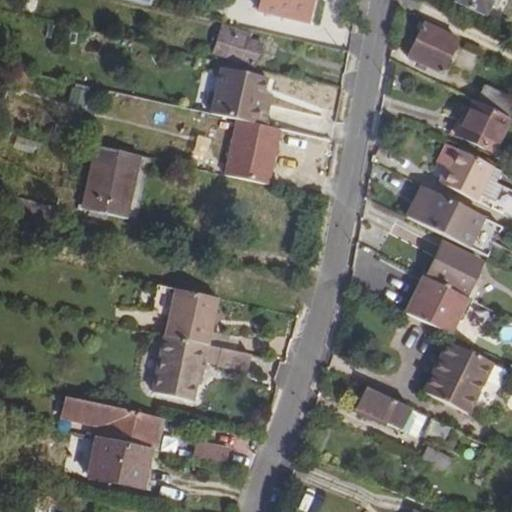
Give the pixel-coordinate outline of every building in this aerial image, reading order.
[(259,0),(257,13),(307,24),(312,0),(259,0)] [(453,0),(452,3),(484,17),(491,0),(453,0)] [(440,74),(457,41),(423,25),(407,59),(440,74)] [(249,41),(250,35),(221,26),(212,56),(255,70),(262,45),(249,41)] [(266,79),(220,68),(210,115),(237,122),(263,128),(270,96),(263,94),(266,79)] [(511,110),(511,102),(483,88),(475,104),(507,120),(511,110)] [(475,104),(471,102),(455,135),(493,154),(509,121),(507,120),(475,104)] [(263,128),(237,122),(224,176),(264,185),(276,131),(263,128)] [(125,220),(139,157),(96,148),(82,210),(125,220)] [(500,174),(455,151),(438,185),(511,219),(511,191),(502,187),(495,202),(479,194),(486,179),(495,184),(500,174)] [(495,184),(486,179),(479,194),(495,202),(502,187),(495,184)] [(416,213),(427,191),(421,188),(410,210),(416,213)] [(481,220),(427,192),(416,213),(410,210),(405,219),(466,249),(481,220)] [(61,210),(0,196),(0,210),(58,224),(61,210)] [(501,230),(481,220),(466,249),(487,259),(501,230)] [(480,264),(442,245),(425,279),(463,298),(480,264)] [(246,278),(224,273),(218,299),(240,305),(246,278)] [(204,284),(174,277),(171,289),(175,290),(201,296),(204,284)] [(425,279),(423,278),(405,314),(448,336),(466,300),(463,298),(425,279)] [(175,290),(165,338),(204,346),(207,347),(218,299),(201,296),(175,290)] [(165,338),(164,338),(152,392),(192,401),(204,346),(165,338)] [(489,364),(450,345),(426,394),(465,413),(489,364)] [(207,347),(204,346),(201,362),(217,366),(221,350),(207,347)] [(250,356),(221,350),(217,366),(247,372),(250,356)] [(411,410),(365,389),(355,409),(401,431),(411,410)] [(157,452),(164,421),(65,399),(61,418),(87,424),(88,421),(102,424),(99,440),(150,451),(157,452)] [(426,417),(411,410),(401,431),(416,438),(426,417)] [(45,415),(30,412),(28,422),(43,425),(45,415)] [(443,441),(449,427),(430,419),(424,433),(443,441)] [(99,440),(95,439),(86,478),(142,490),(150,451),(99,440)] [(196,443),(192,460),(225,467),(229,451),(196,443)] [(453,457),(427,446),(422,459),(448,469),(453,457)]
